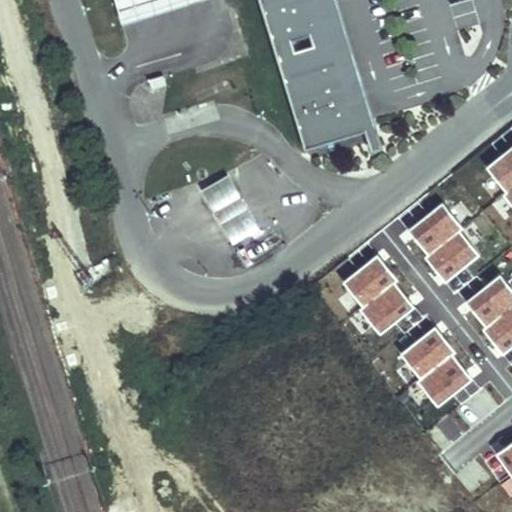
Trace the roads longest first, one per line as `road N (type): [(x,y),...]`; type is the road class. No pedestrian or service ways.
road 1 (unclassified): [(511,95),(256,290),(190,291)]
road 2 (unclassified): [(64,0),(140,238),(162,274),(190,291)]
